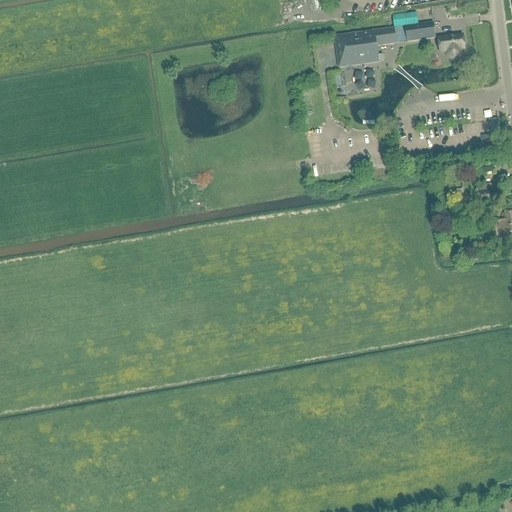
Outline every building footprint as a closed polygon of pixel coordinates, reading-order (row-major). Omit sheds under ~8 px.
[(435,39),(433,24),(394,29),(396,44),(435,39)] [(334,38),(339,69),(379,63),(378,59),(376,47),(396,44),(394,29),(334,38)] [(463,49),(464,50),(462,36),(449,38),(448,37),(438,38),(440,53),(446,52),(447,53),(449,57),(452,59),(457,59),(460,56),(461,51),(463,49)] [(498,202),(496,189),(478,192),(480,205),(498,202)] [(470,194),(463,195),(463,190),(455,191),(457,204),(471,202),(470,194)] [(511,242),(511,211),(504,212),(505,221),(499,222),(501,244),(511,242)]
